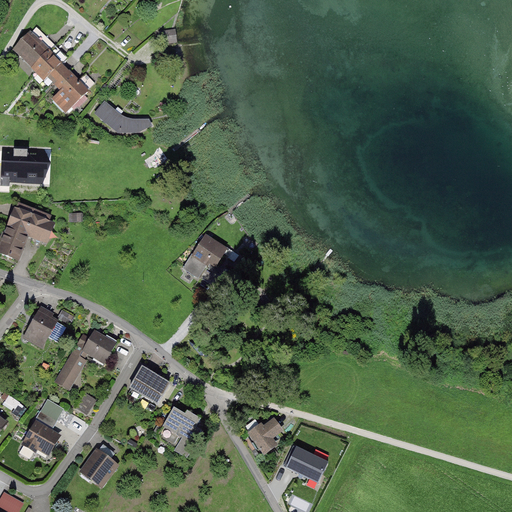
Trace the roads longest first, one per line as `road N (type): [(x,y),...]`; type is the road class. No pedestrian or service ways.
road 1 (track): [(208,398),(236,396),(511,477)]
road 2 (residential): [(0,475),(26,490),(46,489),(147,340)]
road 3 (residential): [(147,340),(208,398),(279,511)]
road 4 (residential): [(34,285),(77,299),(147,340)]
